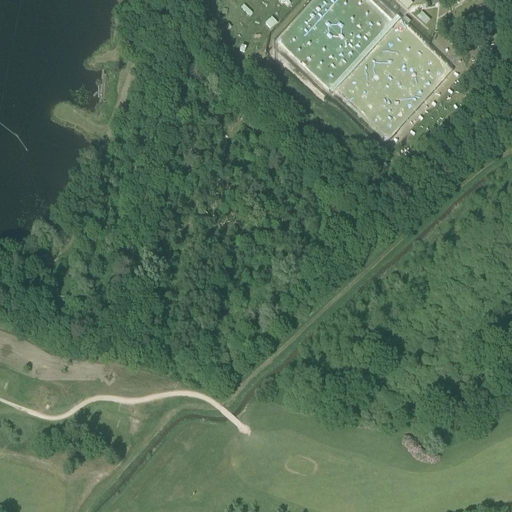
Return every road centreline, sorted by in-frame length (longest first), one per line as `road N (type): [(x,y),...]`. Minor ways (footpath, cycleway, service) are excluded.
road 1 (track): [(511,148),(469,165),(221,409)]
road 2 (track): [(221,409),(183,408),(140,443),(83,511)]
